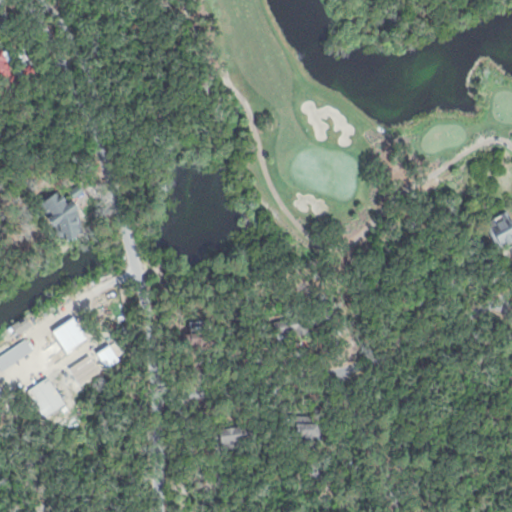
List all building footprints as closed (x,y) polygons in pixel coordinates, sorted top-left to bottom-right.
[(0,12),(0,25),(10,20),(5,10),(0,12)] [(0,45),(3,44),(19,79),(1,88),(0,85),(0,45)] [(20,69),(33,63),(38,73),(25,80),(20,69)] [(69,187),(79,180),(86,189),(73,199),(80,207),(85,234),(60,237),(55,226),(35,199),(54,186),(62,193),(69,187)] [(483,223),(509,209),(511,214),(511,239),(496,247),(483,223)] [(272,318),(280,344),(313,333),(310,326),(324,322),(318,303),(272,318)] [(26,313),(33,323),(17,334),(10,323),(26,313)] [(192,325),(213,323),(215,343),(193,345),(192,325)] [(0,353),(26,337),(34,349),(1,371),(0,369),(0,353)] [(47,375),(66,402),(42,418),(24,391),(47,375)] [(294,421),(322,421),(322,442),(294,442),(294,421)] [(209,431),(242,427),(244,449),(211,453),(209,431)] [(312,462),(330,460),(332,479),(314,481),(312,462)]
